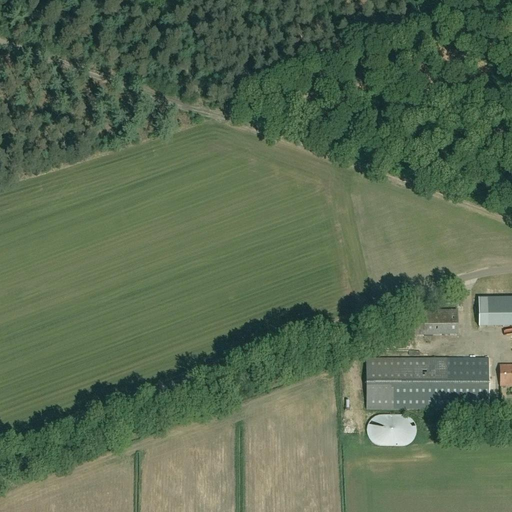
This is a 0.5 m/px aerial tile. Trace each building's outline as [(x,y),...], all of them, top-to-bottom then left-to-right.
[(398,192),(424,277),(433,275),(412,203),(407,204),(403,191),(398,192)] [(453,222),(460,241),(470,238),(464,219),(453,222)] [(511,327),(511,299),(478,300),(478,328),(511,327)] [(456,312),(413,312),(414,337),(456,336),(456,312)] [(488,360),(446,360),(366,360),(365,410),(393,410),(488,410),(488,360)] [(511,366),(500,367),(500,387),(511,387),(511,366)] [(401,417),(379,416),(374,418),(371,421),(368,424),(367,429),(366,433),(367,436),(369,440),(371,443),(376,446),(379,446),(402,447),(408,446),(412,442),(414,437),(416,432),(415,427),(412,423),(409,419),(405,417),(401,417)]
